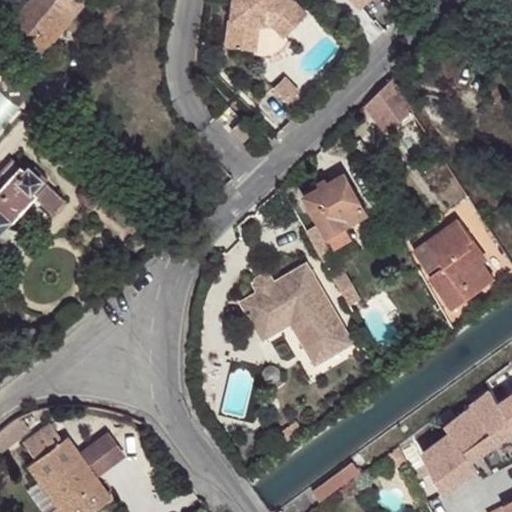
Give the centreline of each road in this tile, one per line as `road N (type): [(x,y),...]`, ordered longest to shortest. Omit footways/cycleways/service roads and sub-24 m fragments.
road 1 (residential): [(108,322),(444,0)]
road 2 (residential): [(108,322),(248,511)]
road 3 (residential): [(0,408),(108,322)]
